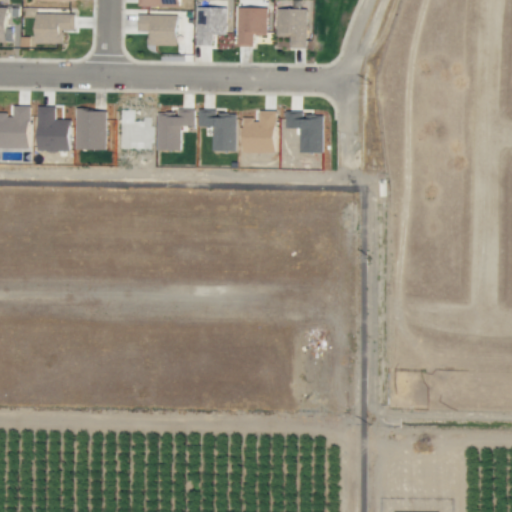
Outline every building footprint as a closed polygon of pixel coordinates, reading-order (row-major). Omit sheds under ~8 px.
[(226,8),(197,7),(196,45),(214,46),(214,35),(226,35),(226,8)] [(237,46),(255,47),(255,35),(266,36),(267,8),(238,7),(237,46)] [(276,36),(289,37),(289,48),(306,48),(307,9),(277,9),(276,36)] [(34,43),(63,44),(63,31),(74,31),(75,14),(35,14),(34,43)] [(138,15),(137,32),(150,32),(149,45),(177,46),(178,15),(138,15)] [(235,152),(236,114),(217,114),(218,110),(199,110),(198,127),(212,128),(212,151),(235,152)] [(243,153),(275,153),(276,111),(259,111),(259,120),(243,119),(243,153)]
